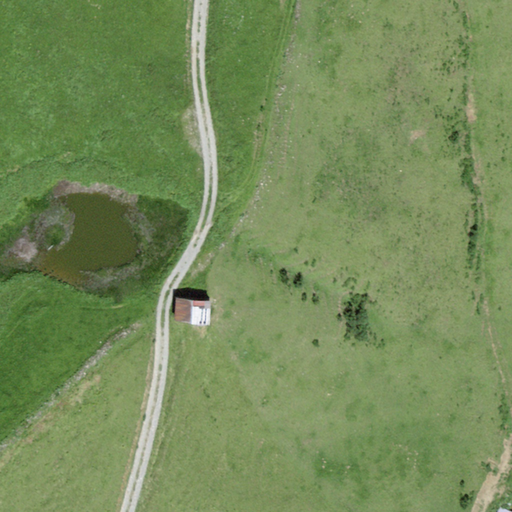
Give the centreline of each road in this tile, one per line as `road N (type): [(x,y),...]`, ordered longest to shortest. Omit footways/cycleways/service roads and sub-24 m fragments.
road 1 (track): [(203,0),(198,44),(210,203),(167,296),(150,424),(125,511)]
road 2 (track): [(468,0),(480,38),(483,151),(499,211),(491,297),(511,405)]
road 3 (track): [(200,238),(250,222),(275,157),(273,79),(293,0)]
